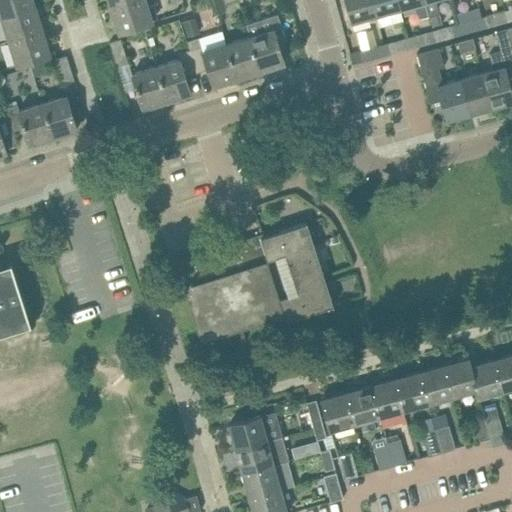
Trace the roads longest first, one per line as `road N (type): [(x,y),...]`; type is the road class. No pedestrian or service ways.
road 1 (residential): [(0,188),(336,80)]
road 2 (residential): [(336,80),(364,154),(389,164),(511,131)]
road 3 (unknown): [(158,138),(174,213),(189,221),(217,217),(228,202),(215,119)]
